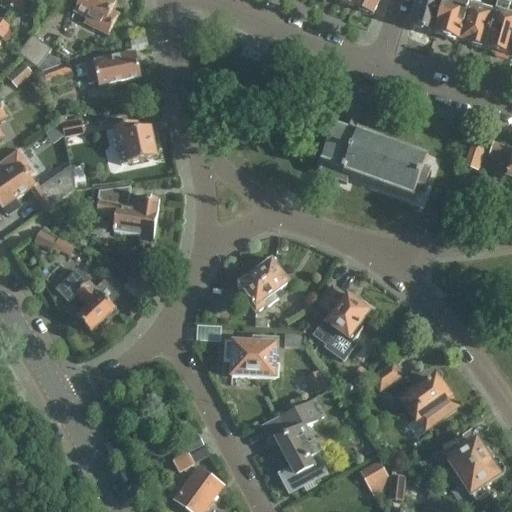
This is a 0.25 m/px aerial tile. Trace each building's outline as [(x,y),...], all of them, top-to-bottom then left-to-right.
[(12,10),(14,0),(3,0),(2,8),(12,10)] [(14,0),(12,10),(22,13),(24,0),(30,0),(39,2),(40,0),(14,0)] [(108,35),(117,17),(111,14),(118,1),(114,0),(81,0),(75,13),(87,19),(85,23),(108,35)] [(333,0),(353,9),(357,0),(333,0)] [(357,0),(353,9),(373,17),(380,0),(357,0)] [(434,37),(444,0),(418,0),(410,31),(434,37)] [(459,44),(471,3),(471,0),(444,0),(434,37),(459,44)] [(511,59),(511,53),(511,15),(507,15),(511,0),(499,0),(495,14),(485,51),(511,59)] [(471,3),(459,44),(485,51),(495,14),(480,10),(482,6),(471,3)] [(0,38),(2,40),(10,29),(3,24),(0,28),(0,38)] [(32,37),(18,56),(27,63),(42,44),(32,37)] [(43,74),(59,67),(47,57),(52,51),(42,44),(27,63),(43,74)] [(98,84),(99,88),(141,80),(136,55),(85,65),(89,86),(98,84)] [(68,64),(43,74),(47,84),(72,74),(68,64)] [(23,65),(8,79),(16,88),(32,74),(23,65)] [(365,136),(377,103),(349,93),(338,123),(333,121),(329,122),(326,130),(328,134),(333,135),(319,175),(347,185),(350,176),(414,200),(418,189),(425,192),(432,173),(425,170),(429,159),(365,136)] [(80,124),(63,127),(65,139),(83,135),(80,124)] [(139,132),(138,124),(114,129),(118,151),(126,150),(129,165),(158,159),(152,129),(139,132)] [(478,174),(489,141),(472,136),(461,168),(478,174)] [(511,149),(494,143),(490,154),(504,159),(503,161),(511,164),(507,178),(511,179),(511,149)] [(36,173),(26,161),(12,171),(8,166),(0,172),(0,207),(2,211),(36,186),(29,178),(36,173)] [(49,209),(74,191),(70,168),(37,191),(49,209)] [(98,192),(97,203),(99,203),(97,216),(117,219),(114,234),(140,238),(140,242),(154,244),(161,203),(134,198),(133,208),(127,207),(130,188),(98,192)] [(51,254),(57,242),(41,234),(35,245),(51,254)] [(70,258),(74,250),(59,242),(55,250),(70,258)] [(287,285),(275,268),(276,261),(270,260),(261,266),(261,272),(252,278),(246,277),(239,282),(238,290),(244,290),(250,299),(247,301),(256,314),(266,307),(267,308),(278,300),(274,295),(287,285)] [(96,292),(89,284),(77,272),(57,291),(69,303),(76,297),(88,310),(78,320),(91,334),(101,325),(103,328),(117,314),(110,307),(119,298),(105,284),(96,292)] [(325,323),(315,337),(328,347),(327,349),(344,362),(357,343),(355,342),(363,330),(360,327),(370,314),(348,298),(347,300),(344,298),(345,297),(333,288),(319,306),(331,315),(325,323)] [(265,320),(255,320),(255,330),(265,330),(265,320)] [(284,338),(284,350),(300,351),(300,339),(284,338)] [(275,381),(277,341),(255,340),(255,346),(227,345),(226,364),(233,364),(232,379),(275,381)] [(380,392),(401,378),(393,367),(372,381),(380,392)] [(319,374),(308,379),(317,395),(327,390),(319,374)] [(448,392),(439,378),(421,391),(417,385),(406,393),(410,399),(404,403),(417,421),(420,419),(426,428),(456,407),(447,394),(448,392)] [(311,442),(303,428),(325,417),(316,399),(278,419),(284,431),(288,429),(291,434),(278,441),(293,470),(278,478),(289,499),(328,478),(317,457),(320,455),(312,441),(311,442)] [(198,436),(178,446),(184,457),(204,446),(198,436)] [(484,454),(477,442),(447,462),(476,504),(490,495),(486,489),(505,476),(488,451),(484,454)] [(181,474),(196,466),(191,455),(176,463),(181,474)] [(379,463),(361,473),(366,482),(384,472),(379,463)] [(188,511),(204,511),(223,487),(198,469),(174,502),(188,511)] [(390,480),(388,504),(402,505),(404,481),(390,480)]
